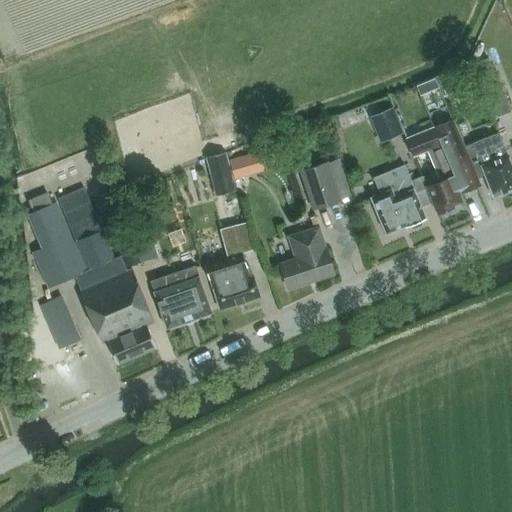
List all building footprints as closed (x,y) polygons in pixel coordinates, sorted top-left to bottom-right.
[(477,62),(485,83),(496,79),(488,58),(477,62)] [(439,76),(438,77),(442,88),(458,81),(456,75),(454,70),(439,76)] [(486,87),(498,117),(511,112),(500,82),(486,87)] [(386,141),(403,134),(392,107),(375,115),(386,141)] [(453,120),(434,127),(406,138),(414,156),(427,151),(439,180),(426,185),(432,202),(437,214),(439,213),(444,215),(451,212),(452,208),(454,207),(453,205),(462,201),(459,192),(461,191),(462,193),(476,187),(458,144),(462,142),(453,120)] [(480,185),(478,180),(485,176),(493,197),(511,189),(511,166),(507,155),(498,132),(464,146),(462,142),(458,144),(476,187),(480,185)] [(226,152),(211,156),(221,195),(236,191),(226,152)] [(247,155),(229,160),(234,179),(253,174),(247,155)] [(299,171),(312,211),(341,201),(341,200),(351,197),(339,159),(328,163),(328,161),(299,171)] [(426,185),(422,176),(411,181),(405,165),(374,178),(380,194),(371,197),(386,233),(405,225),(405,227),(408,225),(413,228),(421,225),(423,219),(426,218),(421,207),(432,202),(426,185)] [(83,186),(56,197),(87,270),(114,258),(83,186)] [(33,213),(28,215),(42,249),(33,253),(48,287),(54,284),(85,271),(56,203),(52,205),(47,193),(28,201),(33,213)] [(227,257),(205,264),(220,310),(260,297),(251,269),(249,266),(245,267),(241,253),(253,250),(246,222),(230,226),(238,254),(227,257)] [(147,224),(125,231),(128,241),(136,264),(140,263),(152,259),(157,257),(147,224)] [(280,264),(288,289),(334,273),(326,249),(324,250),(322,242),(324,242),(319,227),(288,236),(293,252),(294,252),(296,259),(280,264)] [(136,264),(128,241),(118,245),(125,267),(136,264)] [(150,281),(166,328),(185,322),(186,323),(193,320),(193,319),(211,313),(201,283),(207,281),(204,269),(202,263),(182,270),(150,281)] [(132,269),(80,291),(102,343),(108,341),(118,364),(156,348),(146,325),(154,321),(132,269)] [(61,296),(41,305),(60,349),(80,340),(61,296)]
